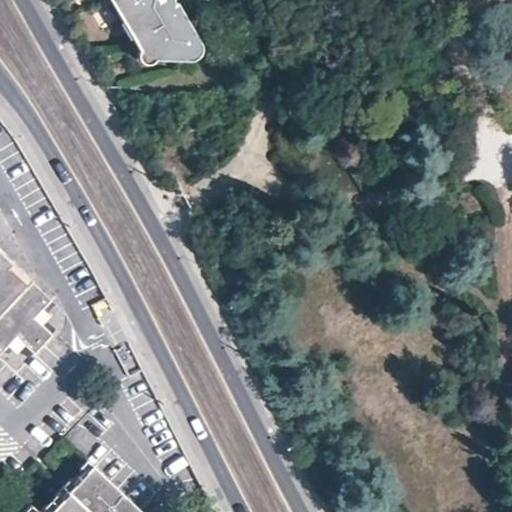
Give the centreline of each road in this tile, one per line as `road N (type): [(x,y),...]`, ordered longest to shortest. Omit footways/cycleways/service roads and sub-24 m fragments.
road 1 (tertiary): [(300,511),(151,223),(23,0)]
road 2 (tertiary): [(0,78),(107,249),(242,511)]
